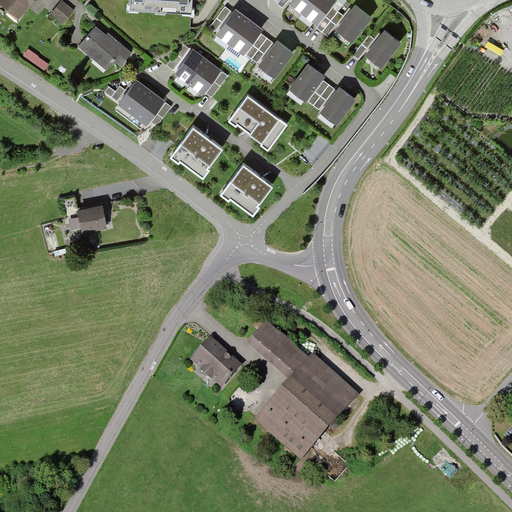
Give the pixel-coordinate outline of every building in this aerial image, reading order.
[(0,0),(19,17),(34,0),(0,0)] [(74,10),(62,0),(59,0),(50,11),(63,22),(74,10)] [(194,0),(130,0),(130,9),(194,12),(194,0)] [(333,0),(289,0),(289,1),(318,22),(333,0)] [(372,14),(355,1),(336,27),(353,40),(372,14)] [(215,31),(231,9),(225,5),(209,26),(215,31)] [(263,26),(235,5),(231,9),(215,31),(244,52),(257,35),(263,26)] [(343,14),(333,6),(317,27),(327,35),(343,14)] [(106,33),(96,24),(79,43),(106,67),(114,58),(120,64),(131,52),(108,32),(106,33)] [(402,39),(386,27),(366,53),(382,65),(402,39)] [(273,41),(262,33),(247,54),(258,62),(273,41)] [(359,58),(374,38),(369,34),(354,54),(359,58)] [(294,49),(277,36),(273,41),(258,62),(275,75),(294,49)] [(221,66),(193,45),(188,52),(174,70),(203,91),(215,74),(221,66)] [(25,55),(47,67),(51,60),(28,48),(25,55)] [(325,73),(308,60),(289,86),(306,99),(321,78),(325,73)] [(222,71),(207,91),(212,95),(227,74),(222,71)] [(164,97),(137,76),(131,84),(127,89),(118,101),(146,121),(158,106),(164,97)] [(320,109),(336,88),(321,78),(306,99),(320,109)] [(357,96),(340,83),(336,88),(320,109),(337,122),(357,96)] [(118,101),(127,89),(120,84),(115,90),(109,85),(105,90),(118,101)] [(263,141),(261,144),(268,149),(288,122),(248,92),(228,118),(236,124),(238,122),(250,131),(263,141)] [(166,101),(151,121),(154,123),(160,121),(171,105),(166,101)] [(211,137),(192,124),(169,155),(178,162),(180,159),(201,176),(207,168),(206,165),(221,144),(211,137)] [(151,134),(148,138),(156,145),(160,140),(151,134)] [(261,175),(243,161),(220,192),(229,199),(230,197),(253,213),(260,205),(257,203),(272,183),(261,175)] [(109,227),(103,201),(77,206),(79,215),(69,217),(72,229),(81,227),(82,233),(109,227)] [(309,358),(268,322),(247,346),(286,380),(253,419),(301,462),(360,394),(313,354),(309,358)] [(242,364),(211,336),(190,359),(220,387),(242,364)]
